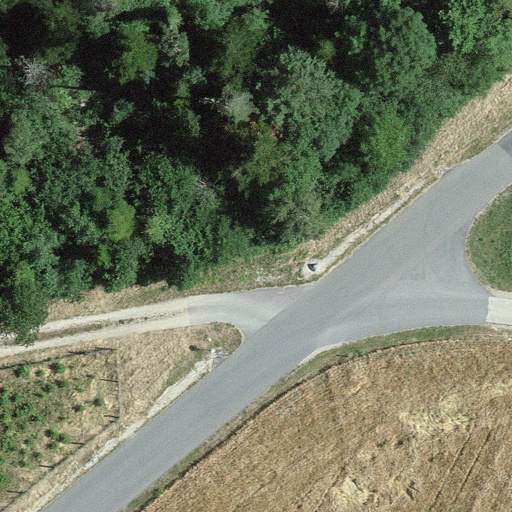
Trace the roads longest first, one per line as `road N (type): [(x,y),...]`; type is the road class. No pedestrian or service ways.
road 1 (residential): [(81,511),(373,280)]
road 2 (track): [(303,336),(243,302),(0,344)]
road 3 (residential): [(373,280),(511,164)]
road 4 (unclassified): [(511,308),(373,280)]
